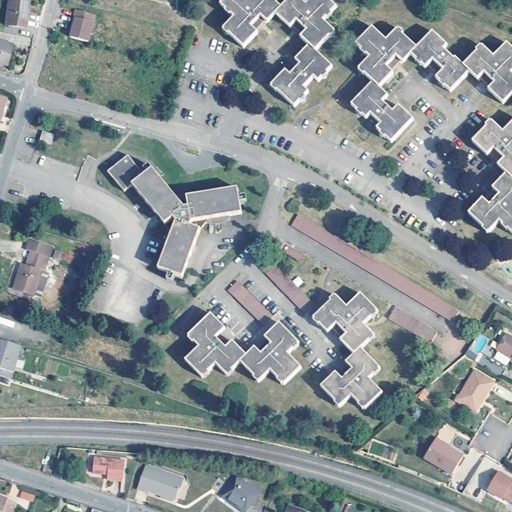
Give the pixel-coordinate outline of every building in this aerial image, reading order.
[(8,0),(10,0),(6,23),(26,26),(28,14),(30,0),(8,0)] [(269,21),(277,13),(283,7),(275,0),(225,0),(223,3),(228,8),(226,10),(231,15),(233,12),(237,17),(225,29),(229,34),(231,33),(245,46),(259,32),(255,28),(265,18),(269,21)] [(311,45),(315,51),(329,37),(330,39),(335,33),(334,32),(334,31),(324,21),(327,18),(328,19),(333,13),(332,12),(337,6),(330,0),(310,0),(307,4),(303,0),(289,0),(283,7),(277,13),(291,27),(295,23),(306,33),(302,37),(311,45)] [(99,17),(79,11),(77,18),(79,19),(78,26),(77,30),(74,38),(92,43),(99,17)] [(412,53),(417,48),(402,34),(404,33),(399,29),(386,41),(373,28),(356,45),(362,50),(360,52),(366,57),(367,55),(370,58),(358,71),(363,76),(365,74),(373,82),(380,87),(394,73),(390,69),(400,58),(404,61),(412,53)] [(470,72),(464,66),(455,58),(453,60),(442,50),(446,45),(432,32),(417,48),(412,53),(417,58),(415,60),(420,65),(423,63),(426,67),(431,62),(441,72),(437,77),(440,81),(439,82),(444,87),(446,85),(452,91),(470,72)] [(0,63),(11,67),(17,45),(0,40),(0,63)] [(464,66),(470,72),(478,80),(482,76),(492,86),(489,90),(503,104),(511,94),(511,73),(511,71),(511,46),(507,42),(494,56),(483,46),(481,47),(480,46),(475,50),(477,52),(464,66)] [(332,67),(315,51),(311,45),(297,59),(302,64),(292,75),(287,70),(271,86),(276,91),(278,90),(295,106),(300,100),(302,102),(307,97),(305,96),(308,92),(304,87),(314,77),(319,81),(322,77),(324,79),(328,74),(327,72),(332,67)] [(388,95),(380,87),(373,82),(353,104),(358,110),(356,112),(362,117),(364,114),(367,118),(372,113),(383,124),(378,128),(382,131),(380,133),(386,139),(387,137),(392,141),(414,119),(400,105),(394,111),(383,101),(388,95)] [(500,164),(508,173),(511,176),(511,122),(503,131),(491,120),(486,124),(488,126),(474,140),(489,154),(492,150),(503,160),(500,164)] [(370,136),(361,126),(352,136),(358,143),(361,145),(370,136)] [(54,135),(44,132),(41,141),(51,145),(54,135)] [(146,175),(130,155),(111,171),(127,191),(135,185),(160,216),(167,225),(175,218),(177,222),(161,269),(184,278),(202,229),(192,226),(192,221),(242,213),(239,188),(187,195),(188,206),(185,208),(153,169),(146,175)] [(511,176),(508,173),(495,187),(499,191),(487,202),(484,198),(470,213),(484,226),(482,228),(487,232),(500,219),(503,222),(502,224),(507,229),(508,227),(511,230),(511,176)] [(460,309),(298,213),(292,225),(323,244),(454,321),(460,309)] [(51,246),(30,239),(27,249),(32,252),(27,266),(23,265),(15,288),(36,295),(44,271),(46,272),(51,257),(48,256),(51,246)] [(299,261),(304,254),(287,244),(283,251),(299,261)] [(315,307),(267,256),(257,265),(304,316),(315,307)] [(46,272),(44,271),(36,295),(41,296),(44,295),(50,274),(48,272),(46,272)] [(297,287),(304,282),(299,276),(292,280),(297,287)] [(273,318),(238,283),(228,292),(264,328),(273,318)] [(341,341),(356,355),(362,348),(370,340),(372,342),(377,336),(374,334),(375,333),(364,323),(371,315),(374,317),(378,313),(376,311),(377,310),(359,293),(347,306),(335,296),(330,299),(328,300),(330,302),(313,319),(328,334),(332,330),(335,327),(345,337),(342,339),(341,341)] [(438,331),(396,306),(390,317),(432,341),(438,331)] [(240,365),(247,357),(233,344),(231,346),(229,349),(218,338),(220,336),(225,331),(210,317),(189,338),(190,340),(189,341),(193,346),(195,344),(201,350),(187,363),(205,381),(211,375),(210,374),(217,366),(228,377),(229,376),(231,378),(234,373),(233,372),(240,365)] [(247,357),(240,365),(255,378),(254,380),(259,385),(260,383),(261,384),(271,373),(280,381),(278,383),(283,387),(284,385),(285,386),(302,368),(288,355),(293,350),(294,351),(299,346),(298,345),(299,344),(279,324),(264,339),(265,340),(269,343),(258,354),(255,351),(254,350),(247,357)] [(345,337),(335,327),(332,330),(342,339),(345,337)] [(473,360),(489,340),(480,333),(464,353),(473,360)] [(511,336),(505,333),(496,348),(511,356),(511,336)] [(245,352),(248,349),(235,335),(232,338),(245,352)] [(220,336),(218,338),(229,349),(231,346),(220,336)] [(0,339),(0,375),(12,379),(23,346),(0,339)] [(269,343),(265,340),(255,351),(258,354),(269,343)] [(362,348),(356,355),(348,363),(350,364),(352,367),(341,378),(339,376),(337,374),(325,387),(339,401),(337,403),(341,407),(343,405),(344,406),(354,395),(363,403),(361,405),(366,409),(367,408),(368,409),(384,392),(370,379),(376,373),(378,375),(383,370),(381,368),(382,367),(362,348)] [(352,367),(350,364),(339,376),(341,378),(352,367)] [(495,382),(476,371),(460,396),(462,404),(477,412),(483,403),(481,402),(489,389),(491,390),(495,382)] [(425,401),(429,391),(422,388),(417,398),(425,401)] [(450,447),(437,439),(436,442),(449,450),(450,447)] [(449,450),(436,442),(425,459),(453,475),(464,456),(450,447),(449,450)] [(123,462),(96,458),(94,474),(107,476),(107,482),(121,484),(123,462)] [(182,478),(145,465),(137,489),(147,493),(148,491),(161,495),(164,497),(165,499),(172,501),(174,500),(177,491),(178,491),(182,478)] [(511,478),(501,472),(490,490),(504,499),(505,497),(511,501),(511,478)] [(246,511),(260,493),(236,477),(222,498),(243,511),(246,511)] [(21,491),(19,497),(33,501),(35,495),(21,491)] [(12,511),(14,506),(7,503),(3,511),(12,511)]
